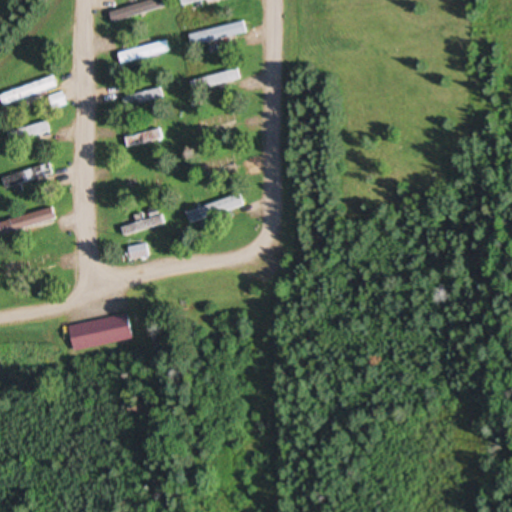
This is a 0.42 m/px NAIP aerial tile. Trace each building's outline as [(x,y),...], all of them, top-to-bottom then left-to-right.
[(166,0),(113,13),(116,24),(169,11),(166,0)] [(193,49),(252,35),(249,22),(190,36),(193,49)] [(126,67),(175,54),(172,42),(123,55),(126,67)] [(246,80),(243,69),(191,84),(194,94),(246,80)] [(3,94),(6,105),(62,91),(59,79),(3,94)] [(125,101),(128,111),(166,99),(163,89),(125,101)] [(52,98),(56,110),(70,106),(67,94),(52,98)] [(56,133),(53,123),(10,134),(12,145),(56,133)] [(129,141),(132,151),(161,141),(158,132),(129,141)] [(244,164),(241,153),(198,166),(202,177),(244,164)] [(58,176),(55,165),(5,179),(8,189),(58,176)] [(192,226),(250,209),(246,196),(188,214),(192,226)] [(1,223),(5,238),(61,223),(58,209),(1,223)] [(125,230),(129,239),(168,225),(165,215),(125,230)] [(132,262),(155,258),(152,245),(130,249),(132,262)] [(2,267),(5,280),(64,267),(61,254),(2,267)] [(78,354),(139,341),(133,315),(72,329),(78,354)]
